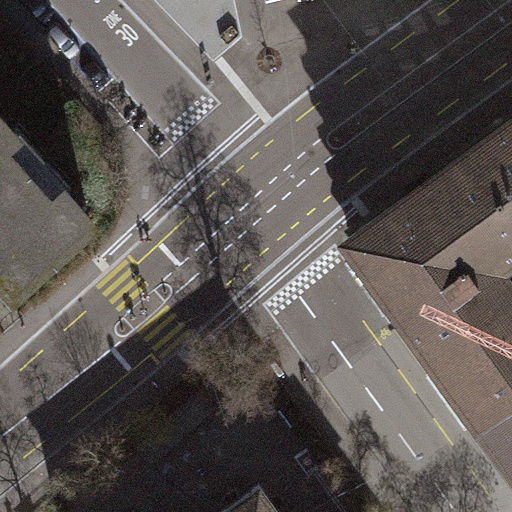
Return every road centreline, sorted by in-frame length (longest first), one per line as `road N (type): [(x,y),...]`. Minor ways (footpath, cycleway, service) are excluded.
road 1 (tertiary): [(469,511),(251,216)]
road 2 (tertiary): [(0,435),(251,216)]
road 3 (tertiary): [(251,216),(335,141),(511,13)]
road 4 (residential): [(81,0),(148,75),(251,216)]
